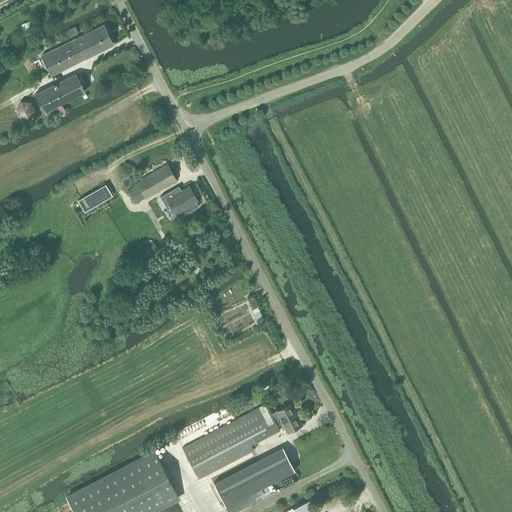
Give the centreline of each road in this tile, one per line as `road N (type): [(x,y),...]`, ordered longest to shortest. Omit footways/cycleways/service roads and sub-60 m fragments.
road 1 (unclassified): [(383,511),(184,130)]
road 2 (unclassified): [(184,130),(356,65),(399,38),(434,0)]
road 3 (unclassified): [(184,130),(115,0)]
